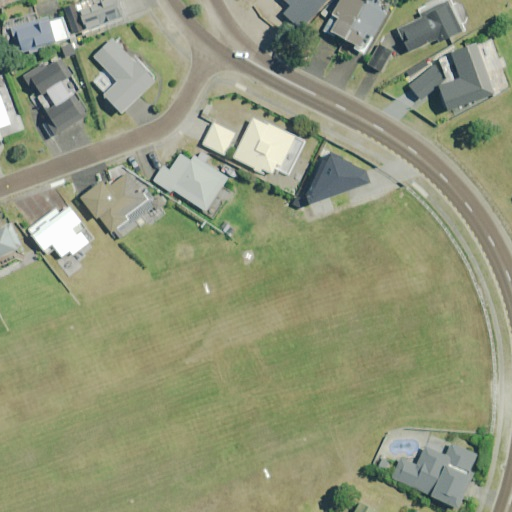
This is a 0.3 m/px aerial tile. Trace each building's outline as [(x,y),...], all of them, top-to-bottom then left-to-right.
[(127,19),(121,0),(80,0),(76,1),(66,4),(75,34),(127,19)] [(367,52),(394,4),(387,0),(338,0),(332,12),(342,18),(334,32),(367,52)] [(465,32),(449,0),(434,0),(418,8),(424,19),(401,30),(412,53),(439,40),(441,44),(465,32)] [(70,39),(66,18),(51,22),(50,18),(6,27),(13,60),(40,54),(38,46),(70,39)] [(126,51),(129,49),(121,41),(118,43),(115,39),(97,57),(120,82),(105,96),(123,115),(159,81),(136,57),(134,59),(126,51)] [(478,45),(454,54),(463,79),(442,87),(451,111),(496,95),(478,45)] [(394,54),(381,46),(370,64),(383,72),(394,54)] [(29,71),(33,78),(44,96),(41,98),(63,134),(91,117),(76,93),(80,90),(62,60),(49,68),(45,61),(29,71)] [(447,81),(435,66),(411,86),(423,100),(447,81)] [(0,152),(1,152),(0,149),(0,141),(3,141),(0,131),(0,129),(13,126),(0,87),(0,152)] [(296,137),(252,118),(235,158),(274,175),(276,171),(285,175),(291,162),(286,160),(296,137)] [(237,135),(215,124),(205,144),(226,155),(237,135)] [(192,162),(182,155),(171,172),(165,167),(155,181),(173,193),(175,191),(207,212),(229,180),(195,157),(192,162)] [(148,219),(168,204),(161,195),(156,200),(149,190),(144,194),(129,174),(109,189),(102,179),(81,195),(98,219),(102,216),(119,240),(148,219)] [(88,229),(71,207),(61,214),(57,209),(29,230),(45,252),(54,245),(64,258),(72,252),(75,256),(91,244),(83,233),(88,229)] [(0,259),(20,250),(9,226),(0,229),(0,259)] [(467,494),(465,493),(473,474),(480,457),(432,436),(421,462),(404,455),(392,482),(429,497),(460,510),(467,494)] [(381,511),(377,509),(379,507),(367,498),(357,511),(381,511)]
